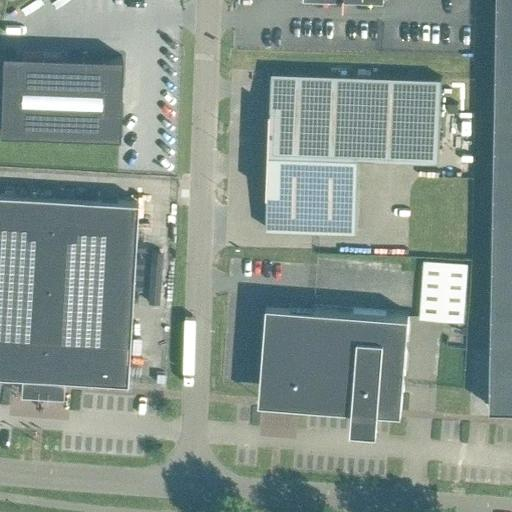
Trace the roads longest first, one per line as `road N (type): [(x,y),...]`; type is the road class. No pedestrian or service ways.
road 1 (unclassified): [(186,484),(209,0)]
road 2 (unclassified): [(511,510),(186,484)]
road 3 (unclassified): [(186,484),(0,469)]
